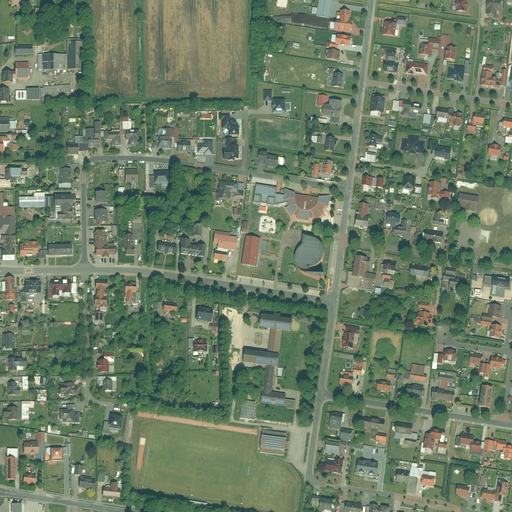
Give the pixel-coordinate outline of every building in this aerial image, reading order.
[(325,0),(318,0),(316,16),(329,18),(332,1),(325,0)] [(456,8),(456,11),(465,12),(466,9),(467,3),(465,3),(465,0),(456,0),(456,2),(455,2),(455,8),(456,8)] [(487,0),(485,15),(496,16),(496,12),(499,12),(500,2),(487,0)] [(334,20),(333,32),(351,33),(352,22),(349,22),(350,12),(339,11),(339,13),(337,13),(336,20),(334,20)] [(384,22),(382,35),(394,36),(396,23),(384,22)] [(336,46),(349,48),(351,39),(338,36),(336,46)] [(429,57),(430,50),(439,51),(440,40),(428,39),(427,44),(421,43),(419,55),(429,57)] [(38,55),(38,72),(83,71),(83,44),(66,44),(66,55),(38,55)] [(14,46),(14,55),(33,56),(33,47),(14,46)] [(445,47),(444,59),(455,60),(456,48),(445,47)] [(387,48),(386,56),(395,57),(396,50),(387,48)] [(341,53),(328,51),(327,60),(339,62),(341,53)] [(384,63),(383,72),(397,74),(398,64),(384,63)] [(415,67),(414,76),(426,77),(427,68),(415,67)] [(452,71),(451,81),(462,83),(463,73),(452,71)] [(491,77),(492,74),(482,72),(480,86),(499,89),(501,79),(491,77)] [(2,73),(2,83),(15,84),(16,73),(2,73)] [(334,74),(332,87),(341,88),(342,75),(334,74)] [(40,89),(41,101),(72,99),(71,87),(40,89)] [(0,89),(0,102),(10,102),(10,98),(9,98),(9,89),(0,89)] [(16,92),(16,101),(25,101),(25,92),(16,92)] [(371,97),(370,112),(382,113),(384,99),(371,97)] [(273,110),(273,113),(285,113),(285,100),(272,100),(272,103),(272,110),(273,110)] [(329,102),(329,107),(323,106),(322,118),(340,120),(342,103),(329,102)] [(408,117),(409,113),(421,114),(422,106),(411,104),(411,103),(403,102),(401,116),(408,117)] [(436,118),(447,120),(448,110),(438,109),(436,118)] [(221,129),(225,129),(228,131),(228,135),(238,135),(238,126),(230,118),(230,114),(218,114),(218,121),(221,121),(221,129)] [(452,114),(450,124),(452,124),(452,126),(458,127),(458,125),(461,125),(462,116),(452,114)] [(474,114),(473,123),(483,124),(484,115),(474,114)] [(423,124),(435,126),(436,117),(425,115),(423,124)] [(502,127),(510,129),(511,120),(504,119),(502,127)] [(0,132),(8,132),(8,122),(0,121),(0,132)] [(87,138),(87,147),(98,147),(98,139),(99,139),(99,130),(100,130),(100,123),(94,123),(94,130),(86,130),(86,138),(87,138)] [(165,129),(165,137),(156,137),(156,149),(171,149),(171,138),(174,138),(174,130),(165,129)] [(125,140),(128,140),(128,147),(136,147),(136,140),(138,140),(138,130),(124,130),(125,140)] [(104,140),(111,140),(111,146),(120,146),(120,132),(104,132),(104,140)] [(367,144),(366,147),(376,148),(376,143),(381,144),(382,137),(367,135),(367,138),(366,138),(365,143),(367,144)] [(407,140),(402,140),(400,151),(409,152),(409,154),(415,155),(415,153),(423,154),(425,143),(419,142),(420,137),(408,136),(407,140)] [(326,138),(325,151),(333,152),(335,139),(326,138)] [(197,153),(203,153),(203,155),(212,155),(213,141),(203,141),(203,144),(197,144),(197,153)] [(177,142),(177,153),(189,153),(190,142),(177,142)] [(65,154),(77,154),(77,144),(65,144),(65,154)] [(489,145),(487,155),(499,157),(501,147),(489,145)] [(226,146),(227,149),(223,149),(223,161),(234,161),(234,159),(238,159),(238,146),(226,146)] [(451,148),(436,146),(435,157),(444,159),(444,160),(449,161),(451,148)] [(376,151),(366,150),(364,159),(374,160),(376,151)] [(264,166),(277,168),(279,157),(266,155),(264,166)] [(323,165),(322,174),(330,175),(332,162),(327,161),(326,165),(323,165)] [(58,169),(59,184),(70,184),(69,169),(58,169)] [(26,170),(5,170),(5,184),(20,184),(20,176),(26,176),(26,170)] [(124,170),(124,183),(137,183),(137,170),(124,170)] [(153,174),(153,186),(168,186),(168,173),(153,174)] [(362,176),(361,185),(382,188),(383,179),(362,176)] [(403,177),(402,189),(413,190),(415,179),(412,178),(412,177),(406,177),(406,178),(403,177)] [(37,178),(34,182),(40,187),(43,183),(37,178)] [(229,200),(230,193),(236,193),(237,182),(218,181),(218,200),(229,200)] [(450,192),(440,191),(441,183),(429,181),(427,195),(431,196),(431,200),(448,202),(450,192)] [(278,206),(286,204),(286,207),(284,208),(291,218),(292,216),(296,218),(296,220),(308,222),(308,220),(313,219),(314,221),(323,215),(321,213),(325,206),(327,207),(329,197),(318,197),(318,198),(293,194),(293,193),(284,189),(283,195),(276,195),(277,189),(256,185),(253,204),(278,207),(278,206)] [(94,192),(94,204),(106,204),(106,199),(105,199),(105,192),(94,192)] [(464,211),(474,213),(475,210),(476,210),(479,197),(458,193),(456,207),(464,208),(464,211)] [(71,222),(71,197),(55,197),(55,208),(60,208),(60,222),(71,222)] [(42,198),(17,198),(17,209),(43,209),(42,198)] [(384,211),(386,204),(377,202),(376,209),(384,211)] [(369,205),(360,203),(358,216),(356,216),(354,226),(367,228),(368,217),(367,217),(369,205)] [(0,242),(16,242),(15,208),(0,208),(0,242)] [(94,210),(94,223),(106,222),(106,210),(94,210)] [(397,215),(388,214),(386,227),(395,228),(396,222),(398,222),(398,218),(396,218),(397,215)] [(433,225),(443,226),(444,221),(440,220),(441,214),(434,214),(433,225)] [(140,217),(131,217),(131,240),(140,240),(140,217)] [(394,228),(393,236),(405,238),(407,222),(402,222),(401,229),(394,228)] [(193,225),(192,236),(200,237),(202,226),(193,225)] [(114,244),(107,244),(107,237),(105,237),(105,230),(94,229),(94,239),(94,248),(95,248),(95,255),(101,255),(101,258),(108,258),(108,255),(114,255),(114,244)] [(425,231),(424,241),(441,244),(443,234),(425,231)] [(213,243),(217,244),(216,248),(227,250),(234,251),(237,238),(214,234),(213,243)] [(134,248),(130,248),(130,235),(122,235),(122,251),(125,251),(125,255),(134,255),(134,248)] [(245,237),(241,266),(257,268),(260,253),(259,253),(261,239),(245,237)] [(318,239),(303,237),(303,246),(300,248),(298,250),(297,252),(295,255),(294,259),(295,262),(296,266),(298,270),(301,273),(303,275),(305,276),(324,284),(324,278),(312,275),(313,269),(316,268),(319,267),(322,265),(323,263),(325,261),(326,258),(326,256),(326,253),(326,249),(325,247),(323,244),(321,241),(318,239)] [(179,239),(178,254),(203,258),(205,246),(198,245),(197,248),(189,246),(189,240),(179,239)] [(3,248),(0,248),(0,262),(15,263),(15,248),(13,248),(13,242),(3,243),(3,248)] [(25,254),(37,254),(38,253),(38,247),(36,246),(36,242),(29,242),(29,245),(19,245),(19,257),(25,256),(25,254)] [(158,242),(157,251),(174,254),(175,245),(158,242)] [(47,246),(47,256),(71,256),(71,245),(47,246)] [(215,251),(214,251),(213,260),(225,262),(226,253),(215,251)] [(363,279),(365,267),(368,268),(370,259),(355,256),(351,276),(363,279)] [(384,262),(383,270),(395,272),(396,263),(384,262)] [(411,265),(410,275),(427,277),(428,268),(411,265)] [(443,280),(450,281),(449,288),(461,290),(463,279),(454,278),(455,270),(446,269),(445,274),(444,274),(443,280)] [(385,280),(384,286),(393,288),(394,281),(391,281),(392,277),(384,276),(383,279),(385,280)] [(493,276),(491,286),(496,287),(495,295),(503,296),(504,289),(509,289),(510,279),(493,276)] [(4,291),(14,291),(14,278),(4,278),(4,291)] [(435,281),(426,280),(425,288),(433,289),(435,281)] [(25,281),(25,294),(40,294),(40,281),(25,281)] [(108,281),(95,281),(95,289),(96,289),(96,298),(94,298),(94,307),(100,307),(100,308),(106,308),(106,307),(107,298),(104,298),(104,290),(107,290),(108,281)] [(58,298),(58,292),(62,292),(62,295),(70,295),(70,282),(51,282),(51,293),(51,298),(58,298)] [(131,302),(131,293),(135,294),(136,283),(125,283),(124,297),(125,297),(125,302),(131,302)] [(14,291),(4,291),(4,301),(15,301),(14,291)] [(164,303),(162,312),(175,314),(177,305),(164,303)] [(490,305),(488,317),(499,319),(501,306),(490,305)] [(197,307),(195,320),(210,322),(212,309),(197,307)] [(95,313),(94,323),(102,323),(103,313),(95,313)] [(428,327),(428,324),(431,324),(431,317),(429,317),(430,314),(420,313),(420,315),(416,315),(415,323),(419,323),(419,326),(428,327)] [(261,330),(272,331),(268,354),(246,351),(245,364),(267,367),(264,392),(263,392),(262,404),(285,407),(287,395),(273,393),(276,369),(279,369),(281,356),(280,356),(283,332),(293,334),(295,320),(282,318),(282,316),(275,315),(275,317),(263,316),(261,330)] [(490,325),(489,337),(500,339),(502,327),(490,325)] [(347,327),(346,333),(358,336),(359,329),(347,327)] [(343,333),(341,347),(352,349),(354,335),(343,333)] [(14,334),(2,335),(2,349),(15,349),(14,334)] [(192,341),(193,352),(206,352),(206,341),(192,341)] [(443,350),(442,361),(455,362),(456,351),(443,350)] [(97,360),(97,373),(108,373),(108,362),(112,362),(112,354),(103,354),(103,360),(97,360)] [(470,354),(469,364),(479,365),(481,356),(470,354)] [(491,358),(489,368),(501,369),(502,359),(491,358)] [(16,371),(16,366),(18,366),(18,367),(26,367),(26,359),(7,359),(7,371),(16,371)] [(366,370),(367,363),(359,362),(358,367),(355,366),(354,374),(362,374),(363,370),(366,370)] [(426,382),(427,375),(424,374),(425,366),(412,364),(411,372),(410,379),(426,382)] [(341,375),(339,385),(352,387),(353,377),(341,375)] [(111,381),(102,381),(102,392),(111,392),(111,381)] [(378,382),(376,390),(389,392),(390,383),(378,382)] [(19,389),(15,389),(15,384),(7,384),(4,384),(4,387),(6,387),(6,396),(19,396),(19,389)] [(59,394),(63,394),(63,396),(77,396),(77,388),(74,388),(74,384),(63,384),(63,386),(59,386),(59,394)] [(407,386),(405,395),(421,398),(423,388),(407,386)] [(494,388),(482,386),(479,407),(491,409),(494,388)] [(431,399),(442,401),(444,391),(433,389),(431,399)] [(444,391),(442,401),(453,402),(454,392),(444,391)] [(254,420),(256,403),(243,401),(241,419),(254,420)] [(33,402),(21,402),(21,420),(28,420),(28,409),(33,409),(33,402)] [(3,417),(7,417),(7,421),(16,421),(16,408),(7,408),(7,410),(3,410),(3,417)] [(59,420),(63,420),(63,423),(73,423),(73,410),(59,410),(59,420)] [(328,429),(340,431),(343,415),(331,413),(328,429)] [(110,415),(107,427),(109,427),(108,428),(120,430),(122,417),(110,415)] [(364,418),(363,429),(383,432),(385,421),(364,418)] [(396,423),(395,433),(411,435),(412,426),(396,423)] [(341,429),(340,439),(351,441),(352,431),(341,429)] [(262,431),(259,453),(284,456),(287,434),(262,431)] [(434,450),(435,439),(441,440),(443,433),(433,431),(432,435),(426,434),(424,448),(434,450)] [(461,435),(459,444),(470,446),(469,452),(480,453),(481,446),(472,445),(473,437),(461,435)] [(511,445),(506,445),(507,441),(497,440),(496,451),(502,452),(502,454),(504,454),(503,459),(511,460),(511,454),(511,445)] [(23,443),(23,454),(38,454),(38,442),(29,442),(29,443),(23,443)] [(327,442),(325,453),(338,456),(340,444),(327,442)] [(439,443),(437,454),(445,455),(447,444),(439,443)] [(6,449),(6,458),(15,458),(15,463),(17,463),(17,449),(6,449)] [(49,449),(50,460),(61,460),(61,449),(49,449)] [(6,458),(5,458),(5,480),(15,480),(15,463),(15,458),(6,458)] [(326,461),(325,471),(341,474),(343,461),(334,459),(334,462),(326,461)] [(378,464),(358,461),(357,473),(376,475),(378,464)] [(71,475),(81,476),(82,467),(72,465),(71,475)] [(395,482),(407,484),(409,473),(397,471),(395,482)] [(35,476),(24,474),(22,485),(34,486),(35,476)] [(422,475),(420,486),(433,488),(435,477),(422,475)] [(78,488),(93,490),(95,480),(80,477),(78,488)] [(496,495),(506,496),(507,483),(498,482),(496,495)] [(102,487),(101,497),(118,499),(119,490),(116,489),(117,484),(109,484),(109,488),(102,487)] [(468,498),(469,487),(457,485),(455,495),(464,496),(464,497),(468,498)] [(495,502),(496,492),(482,490),(481,500),(495,502)] [(320,498),(319,510),(331,511),(332,500),(320,498)] [(360,511),(361,505),(345,502),(343,511),(360,511)]
